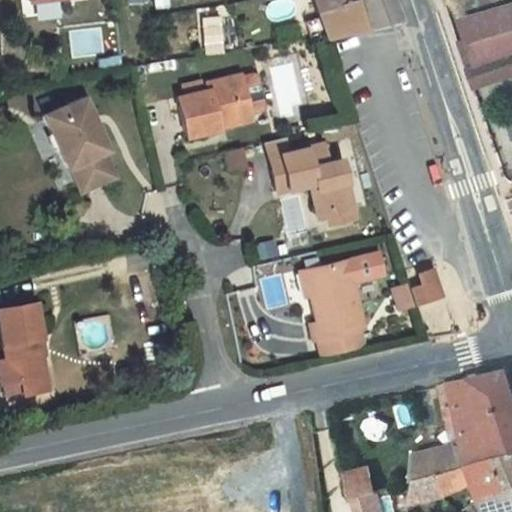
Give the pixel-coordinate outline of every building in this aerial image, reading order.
[(312,0),(299,4),(304,28),(349,18),(342,0),(312,0)] [(374,0),(342,0),(349,18),(304,28),(310,56),(390,37),(374,0)] [(511,9),(450,31),(456,46),(467,73),(511,56),(511,9)] [(199,52),(217,51),(215,13),(197,14),(199,52)] [(219,44),(233,43),(231,15),(217,16),(219,44)] [(456,77),(465,101),(511,83),(511,56),(467,73),(456,46),(446,50),(456,77)] [(192,101),(194,108),(161,114),(170,156),(203,149),(202,147),(236,140),(225,95),(192,101)] [(43,174),(53,201),(86,189),(76,162),(81,160),(62,107),(19,122),(39,176),(43,174)] [(273,165),(270,151),(252,155),(262,205),(295,198),(302,232),(312,230),(314,239),(340,233),(328,174),(315,177),(311,157),(273,165)] [(234,178),(231,160),(212,164),(216,183),(234,178)] [(360,334),(341,266),(292,279),(298,307),(303,305),(310,331),(304,333),(308,348),(312,347),(354,336),(360,334)] [(405,296),(411,313),(435,305),(425,278),(411,283),(414,293),(405,296)] [(373,281),(354,283),(355,296),(374,295),(373,281)] [(400,295),(390,299),(397,320),(407,316),(400,295)] [(0,396),(25,393),(17,343),(21,342),(14,304),(0,306),(0,396)] [(100,347),(108,330),(91,323),(83,339),(100,347)] [(354,336),(312,347),(316,362),(358,352),(354,336)] [(419,479),(479,464),(511,456),(511,452),(496,402),(488,386),(419,400),(426,450),(386,461),(389,487),(419,479)] [(511,502),(511,456),(479,464),(489,509),(511,502)] [(479,464),(419,479),(429,503),(458,503),(459,511),(481,511),(489,509),(479,464)] [(319,479),(324,503),(349,497),(343,472),(319,479)] [(429,503),(419,479),(389,487),(390,503),(429,503)] [(511,511),(511,502),(489,509),(481,511),(511,511)]
